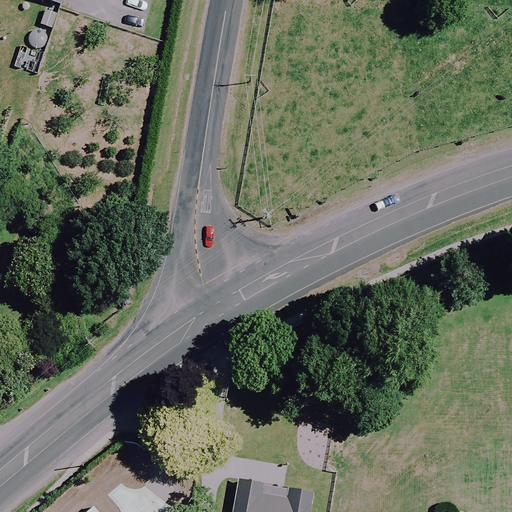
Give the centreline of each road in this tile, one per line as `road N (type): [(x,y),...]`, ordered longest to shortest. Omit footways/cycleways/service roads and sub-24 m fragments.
road 1 (tertiary): [(511,171),(292,259),(216,302)]
road 2 (unclassified): [(216,302),(203,280),(195,213),(231,0)]
road 3 (tertiary): [(216,302),(0,477)]
